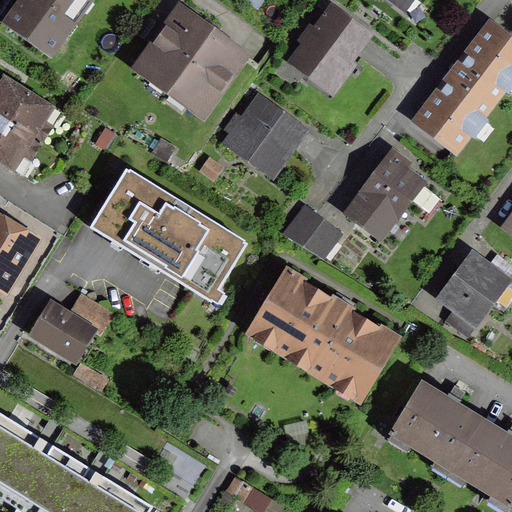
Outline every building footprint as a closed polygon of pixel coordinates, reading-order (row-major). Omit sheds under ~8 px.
[(48,55),(88,0),(24,0),(6,26),(48,55)] [(382,0),(402,15),(412,0),(382,0)] [(334,98),(377,40),(327,5),(285,63),(334,98)] [(201,124),(248,58),(177,8),(130,73),(201,124)] [(457,162),(511,85),(511,42),(485,23),(410,129),(457,162)] [(0,168),(9,174),(48,114),(0,82),(0,168)] [(276,185),(312,134),(257,96),(221,146),(276,185)] [(432,186),(391,154),(340,219),(380,251),(432,186)] [(155,264),(186,211),(125,175),(109,201),(93,227),(155,264)] [(343,234),(304,207),(285,234),(324,261),(343,234)] [(213,299),(245,247),(186,211),(155,264),(184,281),(213,299)] [(511,241),(511,215),(500,233),(511,241)] [(0,296),(2,298),(36,243),(0,221),(0,296)] [(473,333),(509,287),(471,257),(434,303),(473,333)] [(357,408),(398,343),(340,307),(283,271),(242,337),(357,408)] [(71,366),(94,326),(47,299),(24,339),(71,366)] [(446,477),(480,423),(447,403),(419,385),(385,439),(446,477)] [(27,437),(0,421),(0,500),(19,511),(36,511),(67,462),(27,437)] [(503,511),(508,511),(511,506),(511,442),(510,441),(480,423),(446,477),(503,511)] [(108,487),(67,462),(36,511),(148,511),(149,511),(108,487)]
